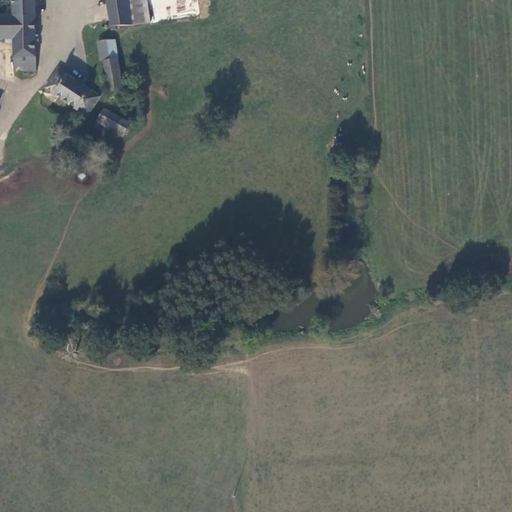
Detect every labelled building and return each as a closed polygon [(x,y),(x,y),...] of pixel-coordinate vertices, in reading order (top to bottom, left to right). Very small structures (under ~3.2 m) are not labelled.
[(19,71),(33,70),(32,28),(31,0),(8,0),(9,15),(0,14),(0,38),(10,38),(11,67),(19,66),(19,71)] [(114,26),(148,22),(144,0),(104,0),(109,30),(114,29),(114,26)] [(152,0),(144,0),(148,22),(155,21),(152,0)] [(106,91),(117,89),(119,89),(113,40),(105,41),(107,59),(102,59),(106,91)] [(98,60),(102,59),(107,59),(105,41),(96,42),(98,60)] [(55,68),(43,86),(85,114),(97,95),(55,68)] [(94,120),(122,135),(128,123),(101,108),(94,120)]
